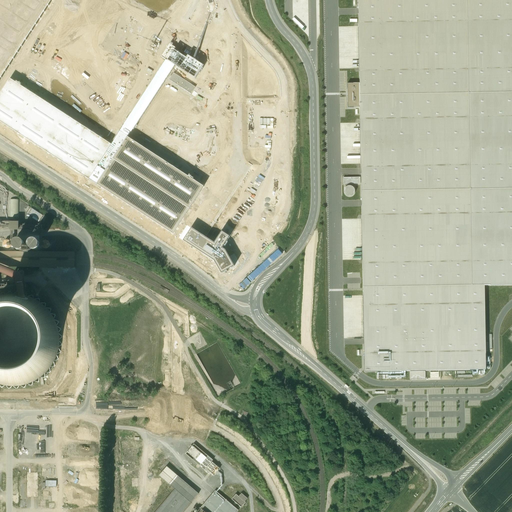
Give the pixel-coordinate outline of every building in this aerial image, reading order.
[(511,0),(358,0),(360,83),(347,83),(348,108),(360,107),(365,372),(486,370),(484,286),(511,285),(511,0)] [(176,48),(170,44),(161,57),(194,79),(203,66),(188,56),(186,58),(175,51),(176,48)] [(196,87),(174,73),(169,80),(191,94),(196,87)] [(111,145),(10,79),(0,94),(0,121),(89,180),(89,179),(97,184),(97,185),(173,234),(204,187),(128,137),(120,131),(111,145)] [(349,183),(342,188),(347,196),(354,191),(349,183)] [(17,229),(17,220),(5,220),(5,229),(17,229)] [(214,243),(192,228),(183,241),(214,261),(221,273),(234,266),(226,250),(222,248),(230,237),(222,231),(214,243)] [(14,243),(33,250),(37,240),(18,233),(14,243)] [(12,237),(2,235),(0,242),(0,243),(9,246),(12,237)] [(75,252),(0,251),(0,266),(75,267),(75,264),(75,256),(75,252)] [(54,318),(44,306),(31,297),(16,293),(0,294),(0,387),(15,389),(31,385),(44,376),(54,364),(59,349),(59,333),(54,318)] [(135,443),(122,443),(123,465),(135,465),(135,443)] [(199,465),(208,456),(193,443),(185,452),(199,465)] [(190,465),(180,457),(176,462),(187,470),(190,465)] [(206,467),(213,476),(220,469),(212,461),(206,467)] [(182,511),(198,493),(165,466),(157,475),(173,489),(153,511),(182,511)] [(27,496),(37,496),(37,472),(27,472),(27,496)] [(201,508),(196,507),(192,511),(237,511),(239,510),(215,490),(201,508)] [(233,500),(242,507),(248,499),(242,493),(239,497),(237,495),(233,500)]
